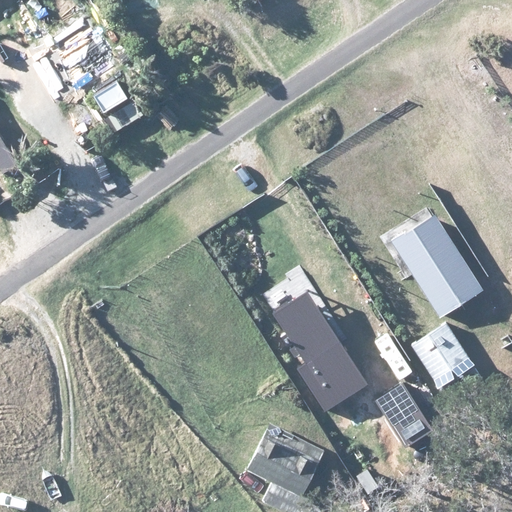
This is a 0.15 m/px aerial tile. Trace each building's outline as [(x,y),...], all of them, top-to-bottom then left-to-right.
[(46,88),(90,61),(67,22),(23,47),(46,88)] [(109,83),(89,94),(103,120),(124,109),(109,83)] [(87,104),(65,113),(76,139),(98,130),(87,104)] [(386,239),(434,315),(478,287),(429,212),(386,239)] [(441,318),(406,342),(435,386),(458,371),(466,383),(478,375),(441,318)] [(318,447),(265,419),(241,465),(266,478),(257,497),(286,511),(302,511),(309,499),(295,492),(318,447)]
